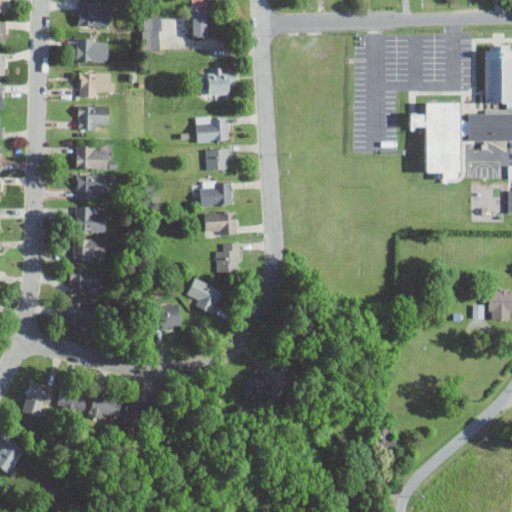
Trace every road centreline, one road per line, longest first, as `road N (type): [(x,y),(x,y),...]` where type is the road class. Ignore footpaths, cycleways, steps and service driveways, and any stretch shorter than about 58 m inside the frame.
road 1 (residential): [(259,0),(274,252),(269,304),(236,346),(160,375),(22,339)]
road 2 (residential): [(0,385),(29,306),(38,0)]
road 3 (residential): [(511,19),(261,27)]
road 4 (residential): [(398,511),(417,480),(511,390)]
